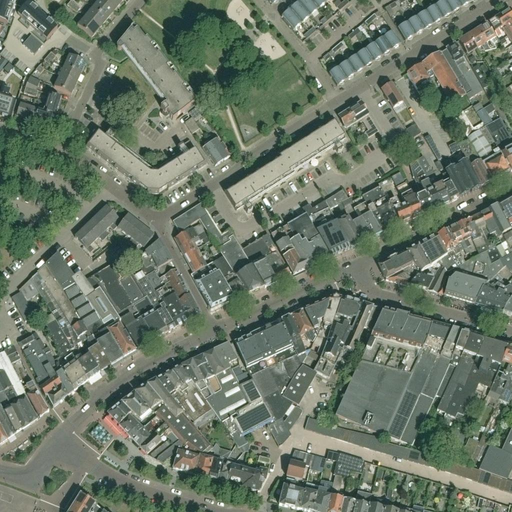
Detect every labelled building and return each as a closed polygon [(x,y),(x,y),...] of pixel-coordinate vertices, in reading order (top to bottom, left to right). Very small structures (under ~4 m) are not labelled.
[(0,0),(0,22),(7,25),(14,5),(16,0),(0,0)] [(114,13),(99,0),(92,9),(106,21),(114,13)] [(121,4),(116,0),(99,0),(114,13),(121,4)] [(318,10),(308,0),(306,0),(300,6),(309,17),(318,10)] [(326,3),(323,0),(308,0),(318,10),(326,3)] [(461,9),(455,0),(446,0),(444,2),(451,15),(461,9)] [(470,4),(467,0),(455,0),(461,9),(470,4)] [(75,6),(71,2),(67,6),(71,10),(75,6)] [(451,15),(444,2),(434,7),(442,20),(451,15)] [(23,9),(17,15),(47,41),(57,29),(28,3),(23,9)] [(76,14),(80,10),(75,6),(71,10),(76,14)] [(309,17),(300,6),(292,13),(301,24),(309,17)] [(442,20),(434,7),(425,13),(433,26),(442,20)] [(106,21),(92,9),(85,18),(99,30),(106,21)] [(501,28),(511,21),(511,14),(510,12),(509,10),(488,24),(494,33),(501,28)] [(301,24),(292,13),(283,20),(293,32),(301,24)] [(433,26),(425,13),(416,18),(424,31),(433,26)] [(413,14),(404,20),(407,24),(414,37),(424,31),(416,18),(413,14)] [(99,30),(85,18),(77,27),(91,39),(99,30)] [(414,37),(407,24),(404,20),(395,25),(397,30),(405,42),(414,37)] [(507,37),(511,34),(511,21),(501,28),(507,37)] [(490,52),(495,50),(493,48),(500,46),(486,25),(477,31),(490,52)] [(177,74),(170,65),(168,66),(163,60),(159,54),(160,53),(153,44),(152,45),(147,39),(144,41),(137,30),(133,28),(134,27),(133,27),(130,30),(117,47),(116,48),(116,49),(116,50),(117,50),(117,51),(118,51),(119,51),(120,51),(121,51),(123,49),(134,63),(135,62),(138,67),(137,67),(150,84),(151,83),(154,87),(154,88),(166,104),(160,109),(164,113),(167,118),(169,116),(172,121),(174,119),(176,121),(195,107),(193,104),(196,102),(191,96),(193,95),(186,86),(184,87),(179,81),(175,75),(177,74)] [(363,37),(360,33),(357,29),(353,33),(356,36),(360,40),(363,37)] [(490,52),(477,31),(468,36),(476,50),(481,47),(485,53),(490,52)] [(400,45),(392,33),(383,39),(391,51),(400,45)] [(476,50),(468,36),(458,42),(466,56),(476,50)] [(391,51),(383,39),(374,45),(382,57),(391,51)] [(382,57),(374,45),(365,51),(373,63),(382,57)] [(468,73),(462,64),(464,63),(462,59),(454,45),(446,50),(471,92),(465,96),(469,101),(482,93),(469,72),(468,73)] [(465,96),(471,92),(446,50),(440,54),(439,54),(420,66),(433,87),(436,85),(435,84),(438,83),(451,104),(465,96)] [(373,63),(365,51),(356,57),(364,69),(373,63)] [(56,58),(51,54),(47,58),(52,62),(56,58)] [(81,75),(86,64),(69,56),(64,67),(81,75)] [(364,69),(356,57),(347,63),(355,75),(364,69)] [(49,66),(52,62),(47,58),(44,62),(49,66)] [(355,75),(347,63),(338,69),(346,81),(355,75)] [(9,64),(3,70),(8,74),(13,68),(9,64)] [(420,66),(413,70),(422,84),(424,88),(426,87),(435,100),(440,97),(433,87),(420,66)] [(471,70),(483,90),(489,86),(477,66),(471,70)] [(40,75),(44,71),(39,67),(36,71),(40,75)] [(76,86),(81,75),(64,67),(59,78),(76,86)] [(346,81),(338,69),(328,75),(337,87),(346,81)] [(424,88),(422,84),(413,70),(406,75),(422,101),(427,98),(421,89),(424,88)] [(37,89),(40,82),(30,78),(27,84),(37,89)] [(71,96),(76,86),(59,78),(54,88),(71,96)] [(403,103),(391,84),(381,91),(392,109),(403,103)] [(55,117),(61,99),(49,96),(43,113),(55,117)] [(0,118),(10,122),(16,103),(11,102),(0,98),(0,118)] [(378,133),(368,116),(360,104),(349,110),(357,123),(359,122),(360,124),(362,122),(368,131),(364,134),(368,139),(378,133)] [(34,123),(38,111),(20,105),(16,117),(34,123)] [(194,122),(203,117),(197,109),(189,115),(192,119),(194,122)] [(357,123),(349,110),(338,117),(346,130),(357,123)] [(511,140),(499,120),(492,124),(484,110),(476,114),(484,128),(498,151),(510,173),(511,171),(511,140)] [(51,128),(55,117),(43,113),(38,111),(34,123),(51,128)] [(200,130),(194,122),(192,119),(184,124),(192,135),(200,130)] [(290,175),(308,163),(345,140),(339,131),(340,130),(339,128),(338,129),(333,121),(278,156),(279,158),(224,193),(236,212),(292,177),(290,175)] [(467,123),(458,127),(464,138),(482,129),(480,126),(472,131),(467,123)] [(421,134),(415,125),(406,131),(410,138),(411,140),(421,134)] [(498,151),(484,128),(466,138),(482,164),(481,164),(484,168),(483,168),(493,183),(493,182),(510,173),(498,151)] [(168,191),(196,173),(205,167),(189,142),(182,146),(181,146),(178,148),(177,149),(181,156),(155,172),(152,172),(150,171),(149,173),(98,133),(86,149),(137,189),(139,187),(147,193),(158,194),(167,188),(168,191)] [(230,157),(219,142),(222,140),(216,133),(210,137),(209,136),(206,139),(209,143),(222,162),(230,157)] [(493,183),(483,168),(484,168),(481,164),(468,142),(458,147),(465,161),(466,161),(480,189),(493,183)] [(222,162),(209,143),(204,146),(206,147),(202,150),(214,168),(222,162)] [(439,185),(432,172),(423,158),(416,162),(424,175),(424,176),(428,183),(441,208),(450,204),(441,186),(440,184),(439,185)] [(436,162),(434,163),(438,172),(443,169),(438,161),(436,162)] [(454,167),(444,172),(445,174),(449,181),(448,182),(458,200),(468,195),(467,193),(470,192),(470,194),(480,189),(466,161),(465,161),(456,166),(457,167),(455,168),(454,167)] [(441,208),(428,183),(424,176),(424,175),(416,162),(415,162),(409,166),(413,180),(421,195),(426,204),(430,212),(430,213),(433,211),(441,208)] [(399,174),(391,178),(395,187),(404,182),(399,174)] [(458,200),(448,182),(445,183),(441,186),(450,204),(458,200)] [(422,216),(414,199),(414,198),(413,199),(406,186),(396,191),(404,205),(412,221),(422,216),(423,216),(422,216)] [(391,209),(379,188),(361,198),(364,204),(381,235),(400,226),(391,209)] [(325,202),(329,210),(340,204),(340,203),(347,199),(342,191),(325,202)] [(430,212),(426,204),(421,195),(418,196),(414,198),(414,199),(422,216),(423,216),(428,214),(430,213),(430,212)] [(511,233),(511,198),(505,202),(505,201),(497,206),(508,227),(511,231),(511,233)] [(412,221),(404,205),(399,207),(395,200),(388,203),(392,209),(391,209),(400,226),(412,221)] [(339,254),(351,249),(329,210),(325,202),(311,210),(309,206),(301,210),(305,216),(306,215),(330,259),(339,254)] [(251,265),(242,251),(230,231),(221,236),(215,226),(201,204),(173,223),(180,233),(199,221),(218,250),(222,258),(223,258),(233,274),(247,295),(264,288),(251,266),(251,265)] [(362,244),(351,224),(352,224),(352,223),(340,204),(329,210),(351,249),(362,244)] [(381,235),(364,204),(353,210),(359,220),(352,223),(352,224),(363,243),(381,235)] [(511,233),(511,231),(508,227),(497,206),(487,211),(499,232),(505,244),(510,254),(511,255),(511,254),(511,233)] [(118,220),(106,208),(98,216),(110,228),(113,232),(117,228),(117,229),(121,224),(117,220),(118,220)] [(499,232),(487,211),(479,215),(489,235),(490,236),(493,243),(495,248),(496,248),(497,247),(501,245),(501,246),(505,244),(499,232)] [(330,259),(306,215),(305,216),(271,235),(276,245),(275,246),(293,276),(304,271),(322,262),(330,259)] [(493,243),(490,236),(489,235),(479,215),(471,219),(486,251),(487,251),(487,252),(495,248),(493,243)] [(110,228),(98,216),(90,223),(106,239),(109,236),(105,232),(110,228)] [(126,236),(136,223),(128,216),(121,224),(117,229),(126,236)] [(486,251),(471,219),(464,222),(471,240),(473,243),(479,255),(486,251)] [(471,240),(464,222),(456,226),(467,249),(470,247),(467,242),(471,240)] [(106,239),(90,223),(83,231),(94,243),(99,238),(102,242),(106,239)] [(131,247),(145,230),(136,223),(126,236),(131,240),(128,244),(131,247)] [(179,249),(204,234),(199,226),(174,240),(178,247),(179,249)] [(468,253),(466,249),(467,249),(456,226),(448,230),(459,253),(463,251),(465,255),(468,253)] [(143,249),(153,236),(145,230),(131,247),(135,250),(138,245),(143,249)] [(441,233),(450,251),(456,259),(461,266),(464,264),(458,254),(459,253),(448,230),(441,233)] [(94,243),(83,231),(75,238),(90,254),(94,251),(90,247),(94,243)] [(450,251),(441,233),(436,236),(447,256),(449,259),(453,264),(456,262),(454,260),(456,259),(450,251)] [(197,250),(195,246),(202,241),(205,245),(209,243),(204,234),(179,249),(184,257),(197,250)] [(276,254),(274,249),(267,236),(243,251),(251,265),(251,266),(263,259),(269,257),(271,256),(276,254)] [(449,259),(447,256),(436,236),(424,242),(424,243),(433,260),(436,264),(440,268),(447,275),(457,268),(453,264),(449,259)] [(161,276),(174,268),(159,241),(135,261),(145,278),(158,299),(160,299),(168,312),(166,313),(175,328),(175,329),(175,328),(189,321),(177,303),(181,301),(180,299),(178,300),(173,291),(173,292),(168,293),(164,287),(169,284),(180,278),(176,271),(159,281),(154,273),(158,271),(161,276)] [(424,243),(418,246),(422,255),(429,269),(433,266),(436,264),(433,260),(424,243)] [(418,246),(404,253),(404,254),(405,254),(412,267),(411,267),(413,269),(414,268),(416,270),(420,275),(427,270),(429,269),(422,255),(418,246)] [(501,259),(496,248),(495,248),(487,252),(491,264),(498,260),(501,259)] [(188,266),(207,256),(205,252),(200,255),(197,250),(184,257),(188,266)] [(486,285),(495,277),(503,269),(498,260),(491,264),(487,252),(487,251),(486,251),(479,255),(479,256),(464,264),(461,266),(457,268),(447,275),(445,279),(448,280),(443,297),(468,304),(474,306),(480,290),(486,285)] [(412,267),(405,254),(404,254),(404,253),(396,257),(387,261),(387,262),(378,266),(385,281),(404,271),(411,267),(412,267)] [(102,325),(85,300),(94,294),(85,281),(79,273),(74,278),(68,270),(57,254),(45,266),(91,338),(92,338),(110,367),(122,359),(106,331),(105,330),(102,325)] [(291,277),(285,266),(283,267),(276,254),(271,256),(269,257),(263,259),(276,284),(291,277)] [(511,272),(511,254),(511,255),(510,254),(501,259),(498,260),(503,269),(505,267),(510,274),(511,272)] [(207,267),(204,262),(209,259),(207,256),(188,266),(193,275),(207,267)] [(247,295),(233,274),(223,258),(222,258),(212,264),(216,270),(219,276),(222,281),(231,296),(234,301),(237,299),(247,295)] [(276,284),(263,259),(251,266),(264,288),(264,289),(276,284)] [(216,270),(212,264),(207,267),(193,275),(190,276),(210,312),(234,301),(231,296),(222,281),(219,276),(216,270)] [(139,331),(141,330),(136,322),(134,318),(138,316),(132,306),(119,284),(118,282),(122,280),(113,265),(85,281),(94,294),(101,290),(120,322),(125,329),(137,350),(147,345),(139,331)] [(91,338),(45,266),(37,274),(69,326),(78,339),(78,338),(99,374),(110,367),(92,338),(91,338)] [(436,295),(445,279),(447,275),(440,268),(438,270),(439,270),(434,278),(427,292),(436,295)] [(427,292),(434,278),(427,276),(428,273),(427,273),(428,271),(427,270),(420,275),(415,280),(408,288),(427,292)] [(401,286),(410,275),(404,271),(385,281),(401,286)] [(99,374),(78,338),(78,339),(69,326),(37,274),(31,280),(40,295),(52,316),(72,350),(69,352),(74,361),(87,382),(99,374)] [(137,282),(131,274),(122,280),(118,282),(119,284),(132,306),(147,298),(137,282)] [(408,288),(415,280),(410,275),(401,286),(408,288)] [(504,286),(500,281),(495,277),(486,285),(480,290),(474,306),(491,311),(503,291),(507,287),(510,285),(508,282),(504,286)] [(175,328),(166,313),(168,312),(160,299),(158,299),(145,278),(137,282),(147,298),(155,313),(167,333),(175,328)] [(198,312),(190,295),(188,296),(187,290),(180,278),(169,284),(173,292),(173,291),(178,300),(180,299),(181,301),(177,303),(189,321),(197,317),(198,312)] [(445,279),(436,295),(443,297),(448,280),(445,279)] [(40,295),(31,280),(19,292),(20,294),(26,302),(27,303),(40,295)] [(508,300),(511,295),(511,292),(508,287),(507,287),(503,291),(491,311),(502,314),(508,300)] [(135,351),(118,323),(120,322),(101,290),(94,294),(85,300),(102,325),(108,321),(112,327),(106,331),(122,359),(135,351)] [(27,303),(26,302),(20,294),(11,299),(25,323),(35,317),(27,303)] [(510,317),(511,311),(511,295),(508,300),(502,314),(510,317)] [(167,333),(155,313),(147,298),(132,306),(138,316),(141,320),(153,341),(167,333)] [(323,321),(330,299),(319,304),(310,308),(317,324),(320,330),(323,321)] [(322,356),(326,343),(341,299),(330,299),(323,321),(320,330),(316,339),(312,346),(319,348),(317,354),(322,356)] [(336,367),(362,305),(341,299),(326,343),(322,356),(322,357),(320,361),(313,374),(316,375),(329,381),(336,367)] [(358,340),(363,330),(372,308),(362,305),(336,367),(345,371),(358,340)] [(320,330),(317,324),(310,308),(303,311),(288,317),(298,338),(313,331),(316,339),(320,330)] [(370,337),(382,311),(372,308),(363,330),(369,332),(368,336),(370,337)] [(87,382),(74,361),(69,352),(72,350),(52,316),(50,316),(48,311),(42,314),(45,319),(43,321),(46,326),(59,352),(57,353),(60,358),(56,360),(59,369),(73,393),(87,382)] [(386,438),(422,352),(427,340),(432,323),(418,320),(391,313),(382,311),(370,337),(335,417),(344,421),(358,427),(383,438),(384,437),(386,438)] [(297,358),(301,367),(306,357),(305,354),(299,340),(298,338),(288,317),(280,321),(289,340),(293,351),(296,356),(297,358)] [(153,341),(141,320),(136,322),(141,330),(139,331),(147,345),(153,341)] [(289,340),(280,321),(273,324),(287,354),(288,353),(293,351),(289,340)] [(400,443),(423,390),(438,356),(439,352),(449,328),(432,323),(427,340),(422,352),(386,438),(400,443)] [(291,359),(288,353),(287,354),(273,324),(267,328),(272,340),(276,349),(282,363),(291,382),(301,367),(297,358),(296,356),(291,359)] [(272,340),(267,328),(259,331),(269,352),(276,349),(272,340)] [(436,397),(453,357),(458,340),(461,332),(452,329),(440,357),(438,356),(423,390),(400,443),(412,447),(433,402),(436,397)] [(269,352),(259,331),(253,334),(251,335),(254,340),(261,356),(262,355),(267,353),(269,352)] [(463,353),(468,340),(470,334),(461,332),(458,340),(453,357),(436,397),(442,400),(445,392),(460,360),(463,353)] [(451,418),(486,339),(470,334),(468,340),(463,353),(460,360),(445,392),(442,400),(440,405),(437,404),(434,410),(437,411),(435,416),(439,418),(441,413),(445,415),(451,418)] [(261,356),(254,340),(251,335),(234,343),(246,370),(254,367),(259,364),(264,362),(261,356)] [(28,345),(35,341),(32,336),(18,344),(21,349),(26,346),(28,345)] [(491,390),(501,363),(508,345),(486,339),(451,418),(454,419),(459,408),(467,410),(477,387),(481,389),(482,386),(491,390)] [(67,398),(45,357),(42,352),(39,347),(36,343),(35,341),(28,345),(62,402),(67,398)] [(62,402),(28,345),(26,346),(32,355),(26,359),(34,371),(33,371),(38,379),(35,380),(40,389),(45,398),(46,398),(52,409),(53,409),(62,402)] [(237,361),(228,345),(220,348),(227,363),(228,365),(231,371),(238,368),(237,361)] [(511,371),(511,346),(508,345),(501,363),(491,390),(490,392),(500,397),(503,391),(511,371)] [(23,388),(20,384),(11,366),(7,358),(17,353),(13,347),(4,352),(5,353),(0,355),(0,386),(3,392),(11,389),(12,391),(18,402),(30,426),(37,421),(39,419),(36,414),(27,398),(27,397),(23,388)] [(59,369),(56,360),(54,362),(50,355),(51,354),(48,348),(42,352),(45,357),(67,398),(73,393),(59,369)] [(228,365),(227,363),(220,348),(212,352),(204,355),(216,378),(231,370),(228,365)] [(275,386),(268,370),(282,363),(276,349),(269,352),(267,353),(270,360),(266,362),(268,366),(267,367),(268,369),(263,372),(259,364),(254,367),(258,376),(260,375),(268,390),(275,386)] [(20,360),(17,353),(7,358),(11,366),(20,361),(20,360)] [(268,366),(266,362),(270,360),(267,353),(262,355),(261,356),(264,362),(259,364),(263,372),(268,369),(267,367),(268,366)] [(221,387),(216,378),(204,355),(202,356),(214,378),(209,381),(216,395),(219,393),(221,387)] [(214,378),(202,356),(191,362),(206,390),(210,398),(216,395),(209,381),(214,378)] [(235,379),(231,371),(231,370),(216,378),(221,387),(219,393),(216,395),(210,398),(206,390),(191,362),(180,367),(199,395),(211,411),(220,424),(232,418),(236,415),(249,408),(240,389),(250,383),(245,374),(235,379)] [(292,406),(281,398),(291,382),(282,363),(268,370),(275,386),(268,390),(260,375),(258,376),(254,367),(246,370),(252,382),(252,383),(274,424),(282,420),(285,416),(292,406)] [(199,395),(180,367),(171,372),(183,389),(203,416),(211,411),(199,395)] [(283,399),(292,406),(296,409),(316,375),(313,374),(303,368),(296,377),(283,399)] [(511,385),(511,371),(503,391),(509,393),(511,385)] [(183,389),(171,372),(162,377),(161,377),(197,421),(203,416),(183,389)] [(197,421),(161,377),(155,381),(169,397),(173,402),(176,400),(187,415),(194,423),(197,421)] [(182,414),(173,402),(169,397),(155,381),(146,386),(161,404),(162,405),(175,420),(182,414)] [(36,392),(32,383),(27,386),(24,382),(20,384),(23,388),(27,397),(27,398),(36,414),(39,419),(49,412),(36,392)] [(252,383),(250,383),(240,389),(249,408),(236,415),(238,419),(231,422),(231,421),(229,422),(231,424),(232,424),(240,436),(242,434),(243,436),(267,423),(269,427),(268,428),(279,448),(282,447),(291,436),(289,433),(284,424),(282,420),(274,424),(252,383)] [(10,407),(5,395),(3,392),(0,386),(0,407),(0,408),(14,436),(22,431),(10,407)] [(161,404),(146,386),(135,393),(151,411),(161,404)] [(30,426),(18,402),(15,404),(11,394),(8,396),(7,394),(5,395),(10,407),(22,431),(30,426)] [(148,412),(134,394),(121,404),(131,415),(132,415),(138,421),(148,412)] [(115,430),(130,416),(131,415),(121,404),(107,415),(108,416),(105,419),(115,430)] [(206,454),(213,450),(182,414),(175,420),(162,405),(153,413),(164,425),(171,434),(177,441),(179,442),(183,447),(189,450),(198,457),(199,457),(203,458),(203,459),(204,458),(205,457),(205,456),(206,454)] [(300,420),(302,413),(296,409),(292,406),(285,416),(288,418),(284,424),(289,433),(300,420)] [(14,436),(0,408),(0,407),(0,427),(7,441),(14,436)] [(240,436),(232,424),(231,424),(229,422),(231,421),(231,422),(238,419),(236,415),(232,418),(222,425),(239,448),(243,454),(244,453),(241,448),(245,446),(240,436)] [(129,438),(141,427),(130,416),(115,430),(120,435),(123,432),(129,438)] [(138,448),(162,427),(154,419),(143,430),(141,427),(129,438),(131,440),(138,448)] [(305,430),(311,432),(314,421),(309,419),(305,430)] [(311,432),(316,433),(319,423),(314,421),(311,432)] [(321,435),(325,424),(319,423),(316,433),(321,435)] [(327,437),(330,426),(325,424),(321,435),(327,437)] [(161,442),(158,439),(163,435),(166,438),(166,437),(167,438),(171,434),(164,425),(162,427),(138,448),(146,456),(147,456),(147,455),(148,454),(161,442)] [(332,438),(335,428),(330,426),(327,437),(332,438)] [(511,427),(501,452),(511,456),(511,427)] [(337,440),(341,430),(335,428),(332,438),(337,440)] [(353,445),(356,434),(351,432),(348,443),(353,445)] [(177,441),(171,434),(167,438),(173,445),(177,441)] [(359,447),(362,435),(356,434),(353,445),(359,447)] [(450,455),(455,441),(437,434),(432,447),(450,455)] [(364,448),(367,436),(362,435),(359,447),(364,448)] [(369,450),(372,437),(367,436),(364,448),(369,450)] [(376,452),(378,442),(379,439),(372,437),(369,450),(376,452)] [(469,439),(461,457),(470,461),(477,445),(478,443),(469,439)] [(162,465),(177,453),(183,447),(179,442),(158,458),(156,461),(162,465)] [(381,454),(384,444),(378,442),(376,452),(381,454)] [(392,457),(395,447),(389,445),(387,455),(392,457)] [(477,445),(470,461),(480,465),(487,449),(477,445)] [(506,481),(511,467),(511,456),(501,452),(490,446),(478,471),(506,481)] [(172,470),(194,476),(198,458),(199,457),(198,457),(189,450),(183,447),(177,453),(172,470)] [(222,466),(223,466),(228,459),(229,458),(218,455),(219,451),(215,447),(213,450),(214,452),(208,479),(217,482),(222,466)] [(400,448),(395,447),(392,457),(397,459),(400,448)] [(403,460),(406,450),(400,448),(397,459),(403,460)] [(208,479),(214,452),(213,450),(206,454),(205,456),(205,457),(204,458),(203,459),(203,458),(199,457),(198,458),(194,476),(208,479)] [(411,451),(406,450),(403,460),(408,462),(411,451)] [(413,464),(416,453),(411,451),(408,462),(413,464)] [(290,463),(297,464),(300,453),(294,452),(290,462),(290,463)] [(328,453),(326,461),(336,463),(338,455),(328,453)] [(419,465),(422,454),(418,453),(416,453),(413,464),(419,465)] [(424,467),(427,456),(422,454),(419,465),(424,467)] [(335,477),(340,478),(345,457),(338,455),(336,463),(335,469),(333,476),(335,477)] [(429,469),(432,457),(427,456),(424,467),(429,469)] [(312,471),(317,472),(321,459),(315,457),(312,471)] [(347,480),(349,473),(352,460),(345,457),(340,478),(342,478),(347,480)] [(435,470),(438,459),(432,457),(429,469),(435,470)] [(217,482),(227,485),(231,467),(233,465),(235,463),(228,459),(223,466),(222,466),(217,482)] [(321,473),(323,474),(326,460),(321,459),(317,472),(321,473)] [(440,472),(444,460),(441,459),(438,459),(435,470),(440,472)] [(349,473),(355,474),(358,461),(352,460),(349,473)] [(445,474),(449,462),(444,460),(440,472),(445,474)] [(364,464),(358,461),(355,474),(361,475),(364,464)] [(451,475),(454,464),(449,462),(445,474),(451,475)] [(302,466),(297,464),(290,463),(286,478),(301,481),(305,466),(302,466)] [(456,477),(460,466),(454,464),(451,475),(456,477)] [(231,467),(227,485),(234,487),(236,486),(237,485),(239,486),(244,468),(239,467),(233,465),(231,467)] [(461,479),(465,468),(460,466),(456,477),(461,479)] [(249,469),(244,468),(239,486),(242,486),(242,488),(244,489),(251,491),(256,473),(255,473),(255,471),(249,469)] [(466,481),(470,469),(465,468),(461,479),(466,481)] [(472,482),(475,471),(470,469),(466,481),(472,482)] [(260,491),(263,481),(264,481),(266,477),(267,472),(260,470),(259,472),(255,471),(255,473),(256,473),(251,491),(258,493),(259,492),(260,491)] [(477,484),(481,473),(475,471),(472,482),(477,484)] [(482,486),(486,475),(481,473),(477,484),(482,486)] [(488,488),(491,477),(486,475),(482,486),(488,488)] [(339,511),(342,501),(343,497),(338,495),(342,478),(340,478),(335,477),(331,490),(330,498),(326,511),(339,511)] [(493,489),(497,478),(491,477),(488,488),(493,489)] [(498,491),(502,480),(497,478),(493,489),(498,491)] [(279,506),(289,509),(295,485),(296,482),(286,480),(279,506)] [(504,493),(507,482),(502,480),(498,491),(504,493)] [(303,511),(312,511),(317,495),(318,488),(319,487),(306,484),(304,492),(299,511),(300,511),(303,511)] [(299,511),(304,492),(300,491),(301,486),(295,485),(289,509),(299,511)] [(326,511),(330,498),(331,490),(319,487),(318,488),(317,495),(312,511),(326,511)] [(358,493),(357,493),(355,504),(352,511),(367,511),(368,507),(368,506),(369,506),(369,503),(370,499),(371,496),(370,496),(358,494),(358,493)] [(89,511),(94,505),(80,496),(69,511),(89,511)] [(381,511),(382,509),(382,508),(384,507),(385,502),(370,499),(369,503),(369,506),(368,506),(368,507),(367,511),(381,511)] [(352,511),(355,504),(342,501),(339,511),(352,511)]
